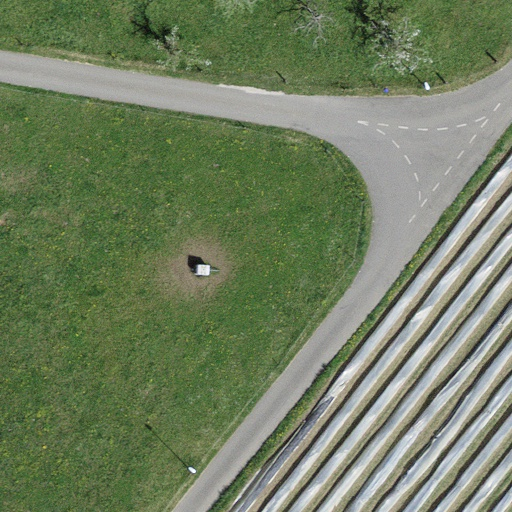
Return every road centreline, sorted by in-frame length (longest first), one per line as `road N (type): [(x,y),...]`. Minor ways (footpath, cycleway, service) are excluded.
road 1 (residential): [(0,69),(473,137)]
road 2 (unclassified): [(473,137),(191,511)]
